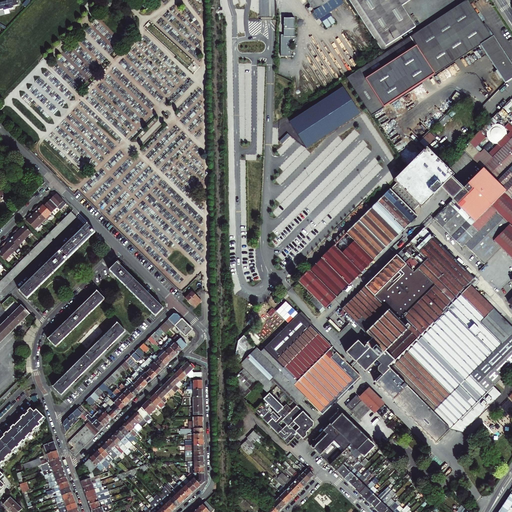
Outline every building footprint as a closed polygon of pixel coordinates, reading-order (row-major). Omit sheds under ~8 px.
[(0,10),(4,10),(4,11),(14,9),(13,7),(18,5),(16,0),(7,0),(2,1),(2,3),(0,3),(0,10)] [(306,0),(314,11),(326,3),(331,0),(306,0)] [(483,24),(466,0),(404,41),(384,53),(346,78),(371,116),(480,45),(505,83),(511,78),(511,66),(493,37),(491,38),(483,24)] [(349,0),(384,53),(404,41),(401,36),(416,27),(402,6),(410,0),(349,0)] [(287,18),(283,18),(283,35),(281,35),(281,56),(291,56),(291,37),(294,37),(294,18),(290,18),(290,16),(287,16),(287,18)] [(323,23),(326,29),(335,23),(331,17),(323,23)] [(484,23),(483,24),(491,38),(493,37),(488,30),(484,23)] [(360,114),(343,87),(290,121),(307,148),(360,114)] [(484,114),(494,104),(489,99),(479,110),(484,114)] [(451,118),(447,114),(439,122),(437,124),(441,127),(451,118)] [(499,125),(492,118),(490,121),(489,122),(479,131),(486,138),(499,125)] [(486,138),(479,131),(469,141),(464,147),(462,149),(474,160),(483,151),(478,146),(486,138)] [(420,142),(426,148),(436,138),(429,132),(420,142)] [(511,138),(491,159),(482,168),(483,169),(505,192),(511,197),(511,195),(511,138)] [(461,144),(464,147),(469,141),(467,139),(461,144)] [(395,181),(397,183),(390,190),(412,212),(419,205),(421,208),(441,188),(451,178),(454,175),(427,149),(406,170),(395,181)] [(483,151),(474,160),(482,168),(491,159),(483,151)] [(452,200),(433,219),(462,248),(465,245),(484,265),(501,248),(494,241),(510,225),(491,206),(505,192),(483,169),(462,190),(452,200)] [(462,190),(451,178),(441,188),(452,200),(462,190)] [(390,190),(378,202),(395,220),(395,221),(404,230),(417,217),(412,212),(390,190)] [(511,198),(511,197),(505,192),(491,206),(510,225),(494,241),(501,248),(511,259),(511,198)] [(51,196),(48,198),(57,207),(64,201),(56,194),(54,196),(52,197),(51,196)] [(46,204),(44,206),(52,214),(53,215),(59,209),(57,207),(48,198),(45,201),(47,203),(46,204)] [(395,220),(378,202),(359,221),(386,248),(404,230),(395,221),(395,220)] [(38,205),(35,208),(47,220),(52,214),(44,206),(43,205),(41,206),(40,207),(38,205)] [(47,220),(35,208),(33,210),(35,213),(34,214),(32,215),(41,225),(47,220)] [(0,292),(40,253),(77,217),(71,212),(66,217),(62,220),(0,281),(0,292)] [(41,225),(32,215),(30,213),(27,216),(29,218),(28,219),(27,221),(36,230),(41,225)] [(359,221),(347,233),(374,260),(386,248),(359,221)] [(19,291),(27,299),(28,299),(28,298),(95,232),(87,224),(86,224),(87,225),(79,232),(69,242),(55,256),(40,270),(27,283),(20,291),(19,290),(19,291)] [(18,228),(15,230),(25,240),(32,233),(24,226),(21,228),(20,230),(18,228)] [(395,257),(345,306),(342,309),(342,310),(372,340),(364,347),(359,341),(346,353),(365,372),(377,361),(383,355),(387,359),(381,365),(378,368),(378,371),(382,375),(390,368),(470,285),(476,280),(424,228),(410,242),(427,259),(414,273),(403,262),(408,257),(401,251),(396,256),(395,257)] [(25,240),(15,230),(13,233),(15,235),(13,236),(10,239),(11,240),(18,247),(25,240)] [(374,260),(347,233),(334,245),(361,273),(374,260)] [(18,247),(11,240),(8,243),(7,244),(5,242),(3,245),(12,254),(15,252),(18,255),(22,251),(18,247)] [(12,254),(3,245),(0,247),(2,249),(0,251),(0,255),(5,261),(12,254)] [(349,285),(361,273),(334,245),(322,258),(349,285)] [(349,285),(322,258),(309,270),(336,297),(349,285)] [(109,271),(117,278),(152,313),(155,316),(154,316),(155,317),(163,308),(162,308),(155,302),(141,287),(128,274),(123,269),(126,266),(123,262),(119,265),(117,263),(109,271)] [(325,308),(336,297),(309,270),(298,281),(312,295),(324,308),(325,308)] [(511,367),(511,327),(470,285),(390,368),(450,430),(456,431),(463,433),(502,395),(493,386),(511,367)] [(96,292),(90,298),(89,300),(87,301),(76,311),(74,314),(71,317),(58,329),(57,331),(55,333),(49,339),(48,338),(48,339),(56,347),(59,343),(101,302),(101,303),(105,299),(96,291),(96,292)] [(197,299),(199,298),(195,295),(192,291),(185,298),(187,300),(192,305),(193,304),(196,307),(200,302),(197,299)] [(324,308),(312,295),(307,299),(308,300),(319,311),(321,309),(322,310),(324,308)] [(12,314),(0,326),(0,342),(29,314),(21,305),(12,314)] [(174,314),(172,316),(178,323),(182,319),(177,314),(174,314)] [(299,314),(285,327),(277,319),(268,328),(276,337),(264,348),(277,360),(310,327),(311,326),(311,325),(310,325),(299,314)] [(172,316),(168,319),(174,325),(175,326),(178,323),(172,316)] [(174,325),(168,319),(165,322),(169,327),(170,328),(172,329),(174,327),(173,326),(174,325)] [(192,329),(182,319),(178,323),(175,326),(186,336),(188,334),(192,329)] [(165,322),(159,328),(164,332),(165,333),(170,328),(169,327),(165,322)] [(53,386),(53,387),(61,395),(70,386),(86,370),(102,354),(118,339),(125,331),(117,323),(117,324),(53,387),(53,386)] [(310,327),(277,360),(272,365),(280,372),(280,371),(318,333),(311,326),(310,327)] [(151,337),(156,342),(160,338),(159,337),(155,332),(151,337)] [(280,371),(280,372),(285,378),(305,397),(322,415),(361,377),(336,352),(334,354),(330,350),(332,347),(318,333),(280,371)] [(238,363),(255,347),(244,335),(238,341),(235,356),(236,377),(244,369),(238,363)] [(169,340),(166,343),(177,354),(180,352),(182,350),(173,341),(167,336),(166,337),(169,340)] [(178,336),(173,341),(182,350),(185,347),(187,345),(178,336)] [(156,342),(151,337),(148,339),(153,345),(155,343),(158,346),(159,345),(156,342)] [(139,348),(145,354),(150,349),(144,343),(139,348)] [(166,343),(161,347),(173,359),(176,356),(177,354),(166,343)] [(162,350),(157,356),(166,366),(170,362),(173,359),(161,347),(160,346),(159,347),(162,350)] [(285,378),(280,372),(272,365),(277,360),(264,348),(260,352),(255,347),(238,363),(244,369),(236,377),(236,382),(245,391),(248,388),(256,380),(270,393),(285,378)] [(139,348),(136,351),(141,357),(145,354),(139,348)] [(135,353),(131,356),(137,361),(140,358),(135,353)] [(154,353),(150,358),(162,370),(164,368),(166,366),(157,356),(154,353)] [(383,355),(377,361),(381,365),(387,359),(383,355)] [(130,357),(126,361),(131,366),(135,362),(130,357)] [(162,370),(150,358),(149,358),(145,362),(157,375),(159,372),(162,370)] [(121,366),(126,371),(131,366),(126,361),(121,366)] [(137,373),(142,368),(135,362),(131,366),(136,371),(137,373)] [(157,375),(145,362),(140,367),(153,379),(155,377),(157,375)] [(194,369),(187,362),(181,369),(187,375),(191,372),(194,369)] [(121,366),(117,370),(122,375),(126,371),(121,366)] [(142,368),(137,373),(148,384),(150,381),(152,379),(142,368)] [(450,430),(390,368),(382,375),(383,376),(376,383),(390,397),(413,420),(435,443),(450,430)] [(184,378),(187,375),(181,369),(178,371),(174,375),(183,384),(186,380),(184,378)] [(122,375),(117,370),(113,374),(118,380),(122,375)] [(148,384),(137,373),(136,371),(131,376),(144,388),(146,386),(148,384)] [(108,379),(113,384),(118,380),(113,374),(108,379)] [(178,388),(183,384),(174,375),(171,378),(168,381),(176,390),(183,396),(184,394),(182,392),(178,388)] [(131,376),(127,380),(139,393),(141,390),(144,388),(131,376)] [(188,390),(202,390),(202,384),(202,377),(193,377),(193,384),(190,384),(190,387),(188,387),(188,390)] [(285,378),(270,393),(283,407),(286,405),(292,410),(296,405),(305,397),(285,378)] [(104,383),(109,389),(113,384),(108,379),(104,383)] [(139,393),(127,380),(122,384),(135,397),(137,395),(139,393)] [(176,390),(168,381),(165,384),(162,387),(167,393),(168,394),(172,390),(174,392),(176,390)] [(251,391),(248,388),(245,391),(236,382),(236,392),(243,399),(251,391)] [(116,401),(114,403),(121,410),(124,408),(126,406),(113,393),(109,389),(104,383),(99,388),(104,393),(106,391),(116,401)] [(135,397),(122,384),(118,389),(130,401),(132,399),(135,397)] [(159,390),(155,394),(165,403),(167,401),(163,397),(167,393),(162,387),(159,390)] [(99,388),(94,392),(100,398),(104,393),(99,388)] [(118,389),(113,393),(126,406),(128,403),(130,401),(118,389)] [(395,416),(369,390),(361,398),(363,400),(371,408),(387,424),(395,416)] [(90,397),(95,402),(100,398),(94,392),(90,397)] [(262,403),(265,407),(262,404),(255,411),(264,420),(288,444),(295,437),(296,438),(298,441),(301,437),(303,439),(308,434),(307,432),(313,426),(313,422),(296,405),(292,410),(286,405),(283,407),(270,393),(263,399),(265,401),(262,403)] [(165,403),(155,394),(152,397),(149,400),(156,407),(158,410),(165,403)] [(361,401),(356,396),(346,406),(351,411),(361,401)] [(86,401),(99,414),(108,423),(111,421),(113,419),(103,409),(102,408),(100,410),(94,404),(95,402),(90,397),(86,401)] [(193,397),(193,406),(203,406),(203,401),(203,397),(193,397)] [(121,410),(114,403),(112,400),(108,404),(107,405),(117,415),(119,412),(121,410)] [(148,414),(156,407),(149,400),(145,403),(142,407),(148,414)] [(359,419),(371,408),(363,400),(361,401),(351,411),(359,419)] [(0,418),(13,406),(11,404),(0,414),(0,418)] [(105,407),(103,409),(113,419),(115,417),(117,415),(107,405),(105,407)] [(203,406),(193,406),(193,418),(203,417),(203,412),(203,406)] [(148,414),(142,407),(139,410),(136,412),(147,423),(152,418),(148,414)] [(44,418),(37,410),(34,412),(31,409),(28,412),(25,416),(24,415),(21,418),(22,419),(15,426),(14,425),(11,428),(12,429),(7,433),(7,432),(4,435),(5,436),(1,440),(0,439),(0,488),(1,488),(2,488),(5,486),(0,480),(0,478),(3,475),(0,472),(0,464),(3,461),(3,462),(6,460),(5,459),(9,455),(10,456),(13,453),(12,452),(17,448),(17,449),(20,446),(19,445),(23,441),(24,442),(27,439),(26,438),(30,434),(31,435),(34,432),(33,431),(37,427),(38,428),(41,425),(39,423),(44,418)] [(100,431),(85,417),(82,413),(78,409),(75,412),(73,413),(78,418),(80,416),(83,419),(84,419),(88,423),(86,425),(96,435),(98,433),(100,431)] [(338,411),(328,421),(327,422),(329,425),(314,440),(315,441),(310,446),(318,454),(336,471),(342,465),(345,462),(348,465),(349,463),(350,464),(354,468),(356,470),(357,471),(358,472),(368,461),(365,458),(369,455),(368,453),(374,446),(367,439),(357,429),(359,427),(356,424),(354,426),(347,420),(349,418),(350,417),(346,414),(343,416),(338,411)] [(147,423),(136,412),(134,415),(132,417),(142,427),(147,423)] [(65,430),(66,433),(79,420),(78,418),(73,413),(65,422),(64,425),(65,430)] [(88,414),(85,417),(100,431),(102,429),(104,427),(95,418),(95,417),(93,419),(88,414)] [(99,414),(95,418),(104,427),(106,425),(108,423),(99,414)] [(142,427),(132,417),(130,419),(127,421),(138,432),(142,427)] [(189,429),(203,429),(203,424),(203,417),(193,418),(193,422),(189,422),(189,429)] [(356,424),(349,418),(347,420),(354,426),(356,424)] [(138,432),(127,421),(125,424),(123,426),(138,441),(141,439),(137,435),(139,433),(138,432)] [(76,456),(95,436),(85,426),(69,442),(74,447),(70,450),(76,456)] [(138,441),(123,426),(121,428),(118,430),(129,441),(131,442),(133,440),(136,443),(138,441)] [(369,437),(359,427),(357,429),(367,439),(369,437)] [(256,429),(254,431),(260,437),(262,434),(256,429)] [(127,443),(129,441),(118,430),(116,432),(114,435),(128,448),(129,446),(127,443)] [(250,434),(256,440),(260,437),(254,431),(250,434)] [(250,434),(247,437),(253,443),(256,440),(250,434)] [(128,448),(114,435),(112,436),(110,439),(124,452),(126,455),(128,453),(125,450),(128,448)] [(124,452),(110,439),(108,441),(105,443),(116,454),(119,457),(124,452)] [(253,448),(255,446),(252,444),(247,439),(245,442),(251,448),(252,447),(253,448)] [(44,455),(57,450),(55,446),(54,442),(44,446),(41,448),(44,455)] [(116,454),(105,443),(103,445),(101,447),(112,458),(116,454)] [(240,446),(249,455),(253,451),(244,443),(240,446)] [(99,449),(97,451),(108,462),(112,458),(101,447),(99,449)] [(39,465),(59,458),(58,454),(57,450),(44,455),(42,456),(44,461),(42,461),(41,459),(37,460),(39,465)] [(108,462),(97,451),(95,453),(93,455),(106,467),(106,468),(110,464),(108,462)] [(89,459),(97,467),(102,471),(106,467),(93,455),(91,457),(89,459)] [(41,471),(45,470),(61,464),(61,461),(59,458),(39,465),(41,471)] [(97,467),(89,459),(88,460),(86,462),(94,469),(97,467)] [(23,464),(25,470),(37,466),(39,465),(37,460),(23,464)] [(120,461),(118,464),(126,472),(129,471),(130,471),(120,461)] [(85,463),(83,465),(90,472),(92,471),(94,469),(86,462),(85,463)] [(61,464),(45,470),(47,474),(63,469),(62,466),(61,464)] [(298,467),(300,469),(300,468),(301,469),(303,470),(302,471),(311,480),(312,478),(314,476),(303,465),(302,467),(299,464),(297,466),(298,467)] [(349,466),(351,467),(348,470),(346,468),(340,475),(342,477),(344,479),(354,468),(350,464),(349,466)] [(294,470),(290,466),(289,465),(288,467),(295,474),(296,472),(294,470)] [(340,475),(346,468),(342,465),(336,471),(338,473),(340,475)] [(295,478),(304,487),(305,485),(307,483),(300,476),(296,472),(295,474),(288,467),(286,468),(287,470),(292,474),(293,475),(294,476),(295,476),(296,477),(295,478)] [(294,470),(296,472),(300,476),(307,483),(309,481),(311,480),(302,471),(303,470),(301,469),(300,468),(300,469),(298,467),(294,470)] [(346,481),(348,482),(354,476),(355,476),(356,475),(355,474),(354,475),(353,474),(356,470),(354,468),(344,479),(346,481)] [(50,477),(52,482),(66,477),(65,473),(63,469),(47,474),(44,475),(46,478),(50,477)] [(351,486),(362,475),(358,472),(357,473),(356,473),(355,474),(356,475),(355,476),(354,476),(348,482),(350,484),(351,486)] [(363,474),(362,475),(351,486),(354,488),(355,490),(362,483),(362,484),(363,482),(363,481),(364,480),(369,475),(371,474),(369,472),(365,476),(363,474)] [(190,474),(201,486),(205,482),(205,478),(204,473),(190,474),(189,474),(190,474)] [(199,487),(201,486),(190,474),(188,475),(189,476),(188,477),(191,480),(190,482),(197,489),(199,487)] [(83,487),(101,481),(99,475),(96,477),(91,479),(81,482),(82,485),(83,487)] [(285,475),(281,479),(287,484),(287,483),(289,485),(288,486),(296,494),(298,492),(300,490),(293,484),(293,483),(289,479),(285,475)] [(302,488),(304,487),(295,478),(296,477),(295,476),(294,476),(293,475),(291,477),(289,479),(293,483),(293,484),(300,490),(302,488)] [(362,483),(355,490),(357,492),(359,493),(370,483),(368,481),(371,477),(369,475),(364,480),(363,481),(363,482),(362,484),(362,483)] [(287,484),(281,479),(279,477),(278,479),(275,476),(274,478),(283,488),(286,490),(286,491),(293,498),(295,496),(296,494),(288,486),(289,485),(287,483),(287,484)] [(51,487),(53,487),(68,481),(67,479),(66,477),(52,482),(53,485),(50,486),(51,487)] [(182,481),(193,493),(195,491),(197,489),(190,482),(186,477),(182,481)] [(53,492),(55,492),(70,486),(69,484),(68,481),(53,487),(54,489),(52,490),(46,492),(47,495),(53,492)] [(84,490),(85,493),(103,487),(101,481),(83,487),(84,490)] [(174,489),(185,500),(187,498),(189,497),(178,485),(174,481),(172,482),(176,487),(174,489)] [(182,481),(178,485),(189,497),(191,495),(193,493),(182,481)] [(361,495),(363,497),(369,491),(370,491),(371,490),(370,489),(371,487),(372,488),(375,485),(371,481),(370,483),(359,493),(361,495)] [(26,482),(19,484),(22,493),(30,490),(26,482)] [(275,486),(271,483),(269,484),(276,491),(278,489),(277,488),(275,486)] [(367,501),(376,491),(380,487),(376,484),(375,485),(372,488),(371,487),(370,489),(371,490),(370,491),(369,491),(363,497),(365,499),(367,501)] [(86,496),(87,499),(103,493),(108,491),(109,491),(107,485),(103,487),(85,493),(86,496)] [(166,488),(181,504),(183,502),(185,500),(174,489),(172,490),(167,485),(165,487),(166,488)] [(52,499),(54,498),(71,492),(71,490),(70,486),(55,492),(56,494),(54,495),(51,496),(52,499)] [(166,496),(177,508),(179,506),(181,504),(166,488),(165,489),(163,488),(160,490),(163,493),(166,496)] [(279,489),(279,490),(280,491),(282,492),(281,493),(289,501),(291,500),(293,498),(286,491),(286,490),(283,488),(281,490),(279,489)] [(264,491),(269,496),(271,498),(272,497),(273,498),(275,499),(274,500),(282,509),(284,507),(286,505),(276,495),(272,492),(270,494),(269,493),(268,493),(265,490),(264,491)] [(280,491),(279,490),(278,491),(279,492),(276,495),(286,505),(288,503),(289,501),(281,493),(282,492),(280,491)] [(374,508),(389,493),(385,490),(381,494),(380,495),(379,495),(378,496),(379,497),(377,498),(371,504),(372,506),(374,508)] [(376,510),(378,511),(384,505),(385,506),(386,504),(385,503),(387,502),(387,503),(391,499),(395,494),(392,490),(389,493),(374,508),(376,510)] [(438,499),(440,501),(447,491),(445,490),(438,499)] [(368,502),(371,504),(377,498),(379,497),(378,496),(379,495),(380,495),(381,494),(380,493),(379,494),(376,491),(367,501),(368,502)] [(54,498),(56,503),(73,497),(73,496),(72,494),(71,492),(54,498)] [(89,502),(90,505),(110,498),(109,495),(104,496),(103,493),(87,499),(89,502)] [(271,498),(269,496),(267,499),(263,495),(262,496),(269,502),(278,511),(280,510),(282,509),(274,500),(275,499),(273,498),(272,497),(271,498)] [(154,507),(158,511),(165,511),(155,500),(153,499),(151,496),(147,500),(154,507)] [(166,496),(162,500),(172,511),(175,510),(177,508),(166,496)] [(10,497),(4,504),(6,505),(13,511),(17,511),(22,508),(10,497)] [(58,509),(61,508),(75,503),(74,500),(73,497),(56,503),(58,509)] [(155,500),(165,511),(172,511),(162,500),(159,497),(155,500)] [(91,508),(92,511),(107,506),(113,504),(110,498),(90,505),(91,508)] [(384,505),(378,511),(385,511),(394,503),(391,499),(387,503),(387,502),(385,503),(386,504),(385,506),(384,505)] [(202,505),(198,508),(201,511),(209,511),(210,511),(213,509),(206,502),(202,505)] [(265,506),(271,511),(278,511),(269,502),(267,504),(265,506)] [(61,508),(62,511),(65,511),(72,510),(77,508),(76,505),(75,503),(61,508)] [(121,507),(123,511),(126,511),(129,511),(132,503),(121,507)] [(394,503),(385,511),(393,511),(394,511),(393,511),(394,509),(395,510),(398,506),(394,503)]
